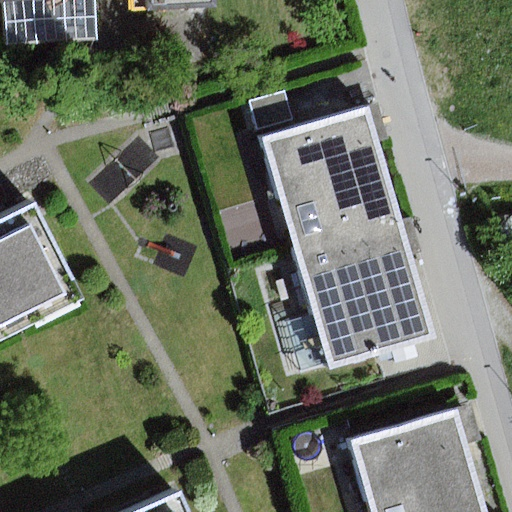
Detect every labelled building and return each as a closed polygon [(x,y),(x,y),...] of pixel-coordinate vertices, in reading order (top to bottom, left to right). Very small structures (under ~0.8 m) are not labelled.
[(85,0),(0,0),(0,43),(68,39),(88,37),(85,0)] [(285,92),(249,102),(257,130),(293,120),(285,92)] [(300,252),(403,222),(370,110),(267,141),(300,252)] [(0,220),(0,343),(82,303),(33,205),(0,220)] [(333,367),(435,339),(403,222),(300,252),(333,367)] [(375,511),(486,511),(459,413),(355,441),(375,511)] [(195,511),(186,490),(132,511),(195,511)]
